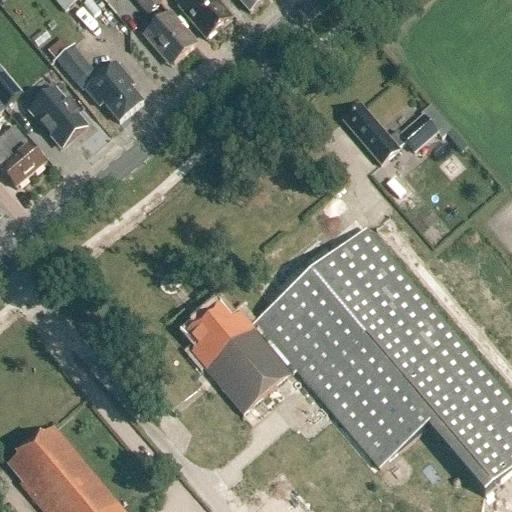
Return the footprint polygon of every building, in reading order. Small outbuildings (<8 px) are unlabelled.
[(50,0),(63,15),(81,0),(50,0)] [(127,0),(145,22),(159,10),(150,0),(127,0)] [(180,10),(207,43),(220,32),(224,32),(232,24),(231,23),(232,21),(213,0),(172,0),(172,1),(180,10)] [(236,0),(250,16),(265,3),(262,0),(236,0)] [(174,21),(150,41),(173,68),(197,47),(174,21)] [(71,57),(58,68),(81,96),(85,93),(99,110),(103,107),(119,127),(143,107),(130,92),(134,89),(116,67),(97,82),(88,71),(84,74),(71,57)] [(0,68),(0,99),(7,108),(22,95),(0,68)] [(50,141),(51,139),(61,151),(86,130),(76,119),(77,117),(67,105),(66,107),(54,94),(30,114),(41,127),(40,129),(50,141)] [(423,121),(401,139),(389,143),(361,110),(344,124),(381,168),(398,154),(396,152),(406,144),(414,155),(436,136),(423,121)] [(0,143),(1,145),(0,145),(0,172),(16,192),(45,167),(24,143),(16,151),(12,146),(15,143),(9,136),(0,143)] [(251,331),(292,378),(296,375),(379,473),(427,433),(484,500),(511,476),(511,405),(366,234),(251,331)] [(220,311),(188,337),(200,351),(194,356),(207,371),(205,373),(244,418),(292,378),(251,331),(240,317),(231,325),(220,311)] [(121,511),(54,431),(10,468),(24,485),(21,488),(40,511),(121,511)]
